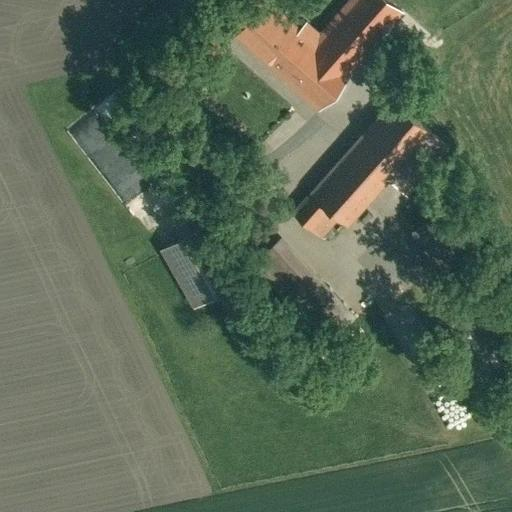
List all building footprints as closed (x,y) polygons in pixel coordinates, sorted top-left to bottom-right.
[(350,0),(320,35),(305,22),(299,29),(265,0),(241,0),(222,21),(318,105),(347,72),(346,72),(401,10),(390,0),(350,0)] [(394,98),(319,182),(355,214),(387,178),(405,194),(448,146),(394,98)] [(100,118),(76,136),(115,186),(139,168),(100,118)] [(339,216),(311,191),(292,212),(320,237),(339,216)] [(206,223),(163,248),(195,304),(238,279),(206,223)] [(458,390),(441,399),(455,425),(472,416),(458,390)]
